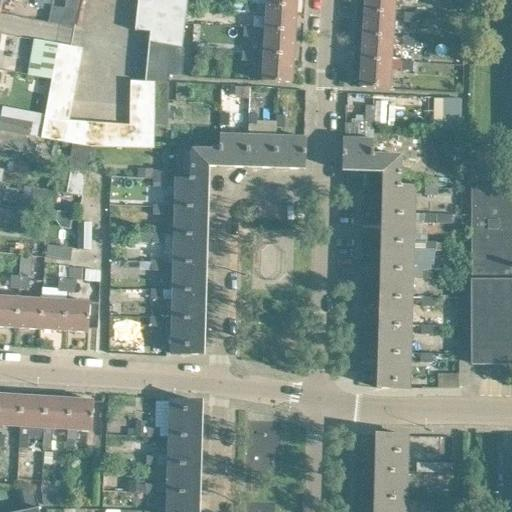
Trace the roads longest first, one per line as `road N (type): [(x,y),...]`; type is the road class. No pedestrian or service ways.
road 1 (residential): [(219,380),(225,210),(252,187),(335,188)]
road 2 (residential): [(219,380),(0,368)]
road 3 (residential): [(318,400),(335,188)]
road 4 (residential): [(511,411),(355,409),(318,400)]
road 5 (residential): [(335,188),(344,0)]
road 6 (residential): [(216,511),(219,380)]
